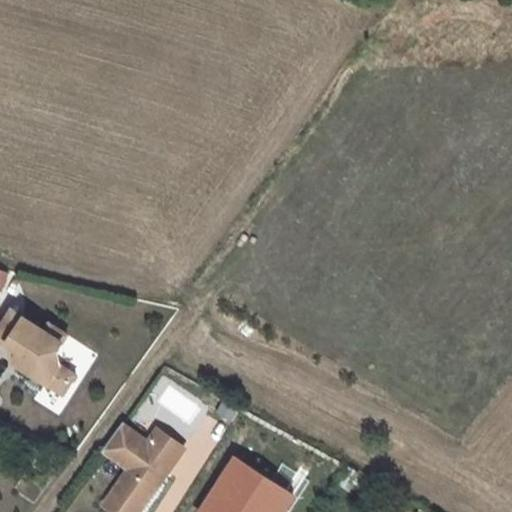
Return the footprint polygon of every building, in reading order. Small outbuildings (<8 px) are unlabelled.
[(0,323),(0,332),(18,344),(28,351),(22,360),(64,387),(77,366),(62,356),(59,342),(68,327),(50,316),(45,324),(13,303),(0,323)] [(22,360),(28,351),(18,344),(11,354),(22,360)] [(149,435),(122,417),(103,444),(130,462),(112,489),(139,507),(185,440),(158,421),(149,435)] [(288,511),(297,498),(233,458),(199,511),(288,511)] [(135,511),(139,507),(112,489),(104,499),(123,511),(135,511)]
